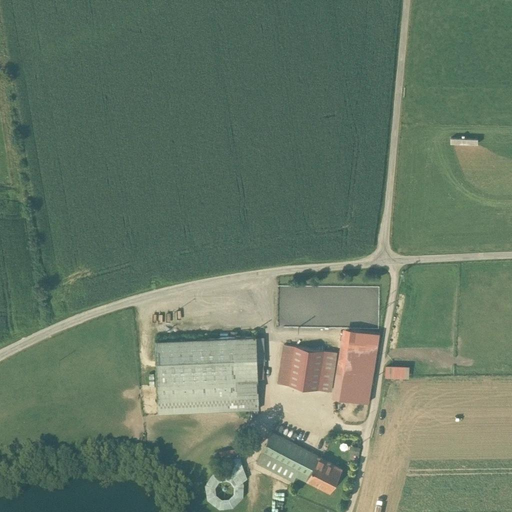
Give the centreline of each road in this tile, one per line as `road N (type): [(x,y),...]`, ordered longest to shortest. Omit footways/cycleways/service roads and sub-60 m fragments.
road 1 (residential): [(382,262),(174,290),(94,312),(0,357)]
road 2 (residential): [(407,0),(382,262)]
road 3 (residential): [(511,255),(382,262)]
